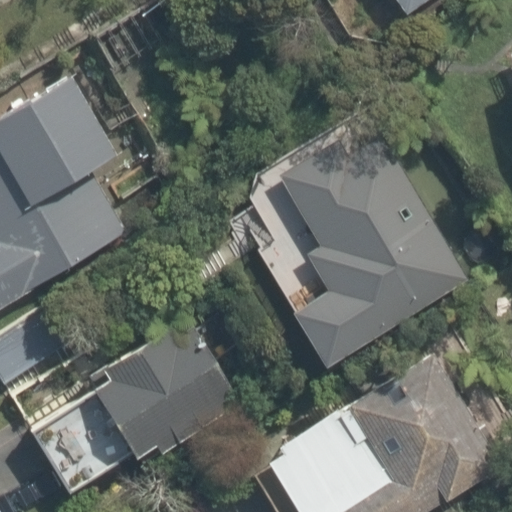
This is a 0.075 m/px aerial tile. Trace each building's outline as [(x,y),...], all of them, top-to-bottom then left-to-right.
[(377,0),(385,11),(401,0),(377,0)] [(48,45),(0,74),(0,371),(63,333),(32,283),(127,224),(92,168),(115,153),(48,45)] [(511,49),(492,56),(511,115),(511,49)] [(299,280),(273,291),(300,359),(455,296),(386,125),(273,171),(303,244),(288,250),(299,280)] [(65,401),(13,429),(45,487),(102,456),(113,476),(225,416),(173,319),(145,334),(133,311),(90,334),(103,360),(56,385),(65,401)] [(359,458),(256,511),(398,511),(480,469),(412,340),(322,388),(359,458)] [(511,511),(511,489),(469,511),(511,511)]
